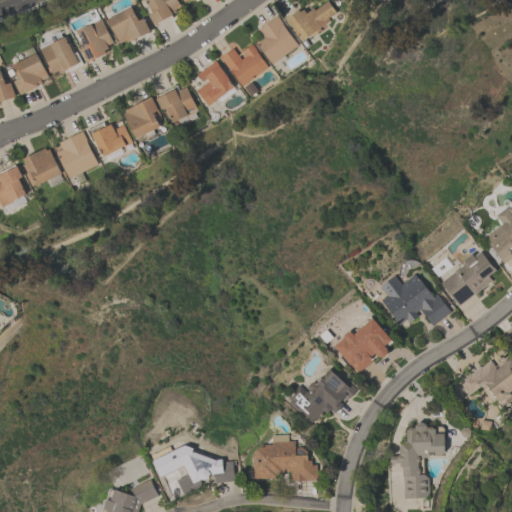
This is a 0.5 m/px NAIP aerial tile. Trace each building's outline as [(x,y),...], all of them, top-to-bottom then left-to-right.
[(156,25),(149,14),(153,12),(146,0),(178,0),(182,6),(176,9),(177,11),(173,14),(174,15),(156,25)] [(302,41),(286,20),(299,10),(301,12),(304,9),(307,14),(313,8),(315,10),(327,1),(336,12),(328,18),(329,21),(320,28),(321,30),(314,36),(312,34),(302,41)] [(120,43),(108,19),(133,7),(140,20),(144,18),(151,31),(133,40),(133,39),(128,42),(127,40),(120,43)] [(88,62),(81,49),(85,47),(77,31),(80,30),(79,29),(87,25),(86,24),(94,20),(90,12),(96,9),(101,19),(102,18),(114,42),(108,45),(109,48),(105,50),(106,53),(88,62)] [(297,45),(283,55),(286,58),(280,62),(282,65),(276,70),(255,41),(262,36),(257,30),(277,16),(283,24),(282,24),(297,45)] [(40,46),(53,40),(51,36),(61,31),(64,37),(66,36),(75,53),(77,52),(83,64),(66,72),(65,70),(61,72),(60,69),(53,73),(40,46)] [(242,86),(221,57),(233,48),(238,55),(243,52),(243,50),(251,44),(268,67),(242,86)] [(22,95),(15,81),(20,78),(13,65),(37,53),(49,77),(42,80),(43,82),(39,84),(40,86),(22,95)] [(234,87),(208,106),(196,90),(209,81),(207,78),(202,81),(197,74),(215,60),(234,87)] [(0,69),(2,69),(7,84),(12,82),(16,96),(0,101),(0,69)] [(243,87),(250,82),(257,91),(250,96),(243,87)] [(197,111),(186,116),(172,122),(165,107),(161,109),(156,98),(157,98),(156,96),(173,88),(173,90),(175,89),(176,91),(186,87),(197,111)] [(135,138),(123,113),(125,112),(124,110),(152,97),(162,118),(157,120),(160,126),(135,138)] [(103,156),(100,149),(99,150),(94,140),(93,140),(88,130),(103,122),(105,127),(111,124),(113,129),(123,124),(132,143),(103,156)] [(68,178),(56,152),(62,149),(59,142),(82,131),(97,164),(68,178)] [(36,185),(35,183),(30,185),(20,165),(25,163),(23,159),(45,148),(46,150),(49,149),(61,173),(36,185)] [(0,205),(0,174),(17,166),(22,177),(18,179),(25,194),(23,195),(26,202),(15,208),(12,201),(1,207),(0,205)] [(503,263),(511,256),(511,204),(507,208),(506,207),(495,215),(500,222),(482,235),(492,248),(489,250),(498,261),(501,259),(503,263)] [(458,306),(440,282),(454,272),(454,271),(457,269),(458,269),(466,263),(464,260),(471,254),(473,256),(480,251),(493,268),(494,267),(496,270),(488,276),(491,281),(458,306)] [(414,273),(432,297),(436,293),(451,311),(432,326),(419,309),(415,312),(418,316),(410,323),(406,319),(400,324),(381,300),(387,295),(380,287),(395,275),(401,283),(414,273)] [(334,347),(344,338),(344,336),(348,332),(351,332),(353,334),(357,331),(355,329),(370,316),(393,342),(386,348),(387,349),(387,352),(386,355),(384,357),(381,357),(378,356),(377,356),(357,373),(334,347)] [(469,395),(482,385),(485,390),(486,389),(498,405),(499,404),(503,409),(511,401),(511,395),(511,394),(511,393),(511,361),(507,355),(497,362),(498,364),(495,366),(490,360),(488,362),(487,361),(471,374),(470,373),(459,381),(469,395)] [(335,413),(331,410),(328,413),(326,413),(324,411),(316,420),(314,418),(310,423),(286,400),(287,398),(286,397),(299,385),(307,393),(310,390),(309,389),(309,386),(312,383),(315,382),(316,383),(330,369),(347,386),(350,383),(357,390),(348,399),(347,398),(342,404),(343,405),(340,407),(341,408),(338,411),(337,410),(335,413)] [(481,420),(491,421),(490,431),(480,429),(481,420)] [(442,427),(444,428),(445,453),(442,455),(429,456),(429,458),(423,458),(423,475),(424,475),(429,478),(429,494),(425,497),(403,498),(402,466),(399,466),(399,463),(390,463),(390,456),(397,456),(399,455),(399,447),(400,446),(403,442),(407,442),(406,430),(408,430),(408,428),(409,428),(413,428),(413,429),(415,429),(414,426),(417,423),(423,423),(427,426),(427,428),(428,428),(432,427),(434,428),(434,429),(435,429),(437,427),(442,427)] [(253,479),(252,454),(263,444),(272,444),(272,435),(288,434),(289,441),(295,441),(296,447),(303,447),(308,452),(308,460),(313,460),(313,465),(317,465),(317,480),(291,481),(290,471),(284,472),(284,478),(253,479)] [(185,445),(195,450),(195,451),(212,457),(211,458),(215,460),(223,459),(223,462),(233,461),(235,481),(205,485),(204,486),(184,496),(177,480),(189,474),(185,465),(160,477),(153,462),(154,461),(152,455),(169,447),(171,452),(185,445)] [(137,511),(140,504),(158,495),(150,479),(131,489),(136,497),(115,489),(114,491),(110,489),(105,502),(106,502),(104,509),(103,510),(102,511),(137,511)]
